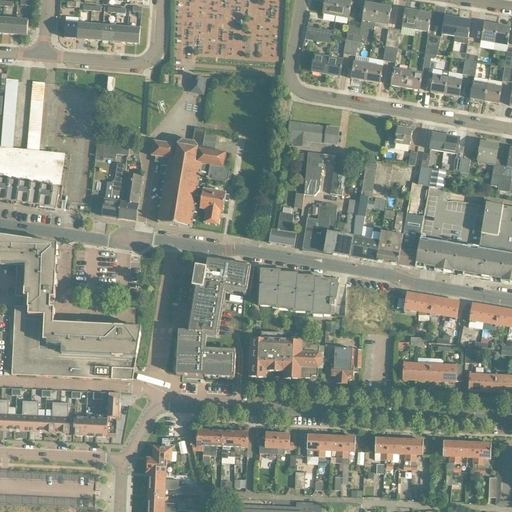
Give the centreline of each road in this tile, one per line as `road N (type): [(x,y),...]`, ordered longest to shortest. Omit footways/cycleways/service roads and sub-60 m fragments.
road 1 (residential): [(511,420),(158,408)]
road 2 (residential): [(511,300),(173,241)]
road 3 (residential): [(511,129),(298,91),(289,73),(301,0)]
road 4 (unknown): [(250,496),(511,509)]
road 5 (residential): [(173,241),(137,244),(0,223)]
road 6 (residential): [(158,408),(150,390),(173,241)]
road 7 (residential): [(43,55),(147,60),(160,0)]
road 8 (residential): [(123,461),(0,453)]
